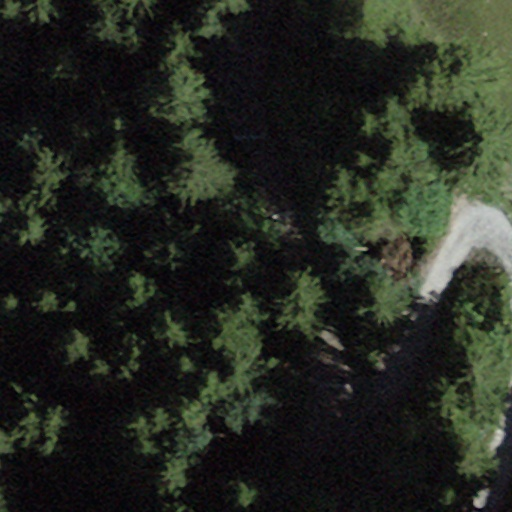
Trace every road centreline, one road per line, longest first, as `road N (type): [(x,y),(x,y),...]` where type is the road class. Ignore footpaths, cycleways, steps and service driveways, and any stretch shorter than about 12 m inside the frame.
road 1 (track): [(254,0),(252,27),(288,183),(305,367),(336,407),(386,384),(430,271),(461,222),(492,222),(511,247)]
road 2 (track): [(511,393),(502,436),(467,480),(461,511)]
